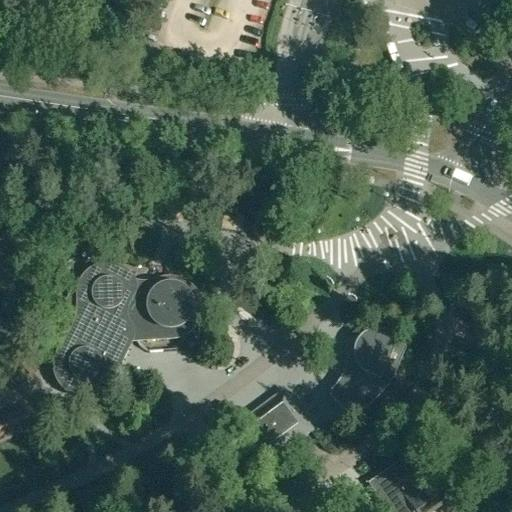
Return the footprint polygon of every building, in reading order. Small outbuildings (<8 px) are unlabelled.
[(390,45),(385,47),(395,74),(401,71),(390,45)] [(244,219),(223,215),(220,232),(230,234),(241,235),(244,219)] [(195,300),(193,296),(191,294),(187,290),(183,287),(181,286),(179,285),(175,284),(172,283),(167,283),(162,284),(160,285),(158,285),(155,287),(153,288),(151,290),(147,294),(139,291),(132,287),(130,284),(130,283),(129,282),(127,279),(123,276),(121,275),(117,273),(115,272),(113,272),(110,271),(107,271),(102,271),(100,272),(96,273),(94,274),(91,276),(89,278),(85,281),(83,285),(81,289),(80,293),(79,298),(79,306),(79,311),(78,316),(78,321),(76,328),(73,336),(69,342),(65,348),(60,356),(58,359),(57,364),(56,365),(56,368),(56,370),(56,373),(57,377),(57,380),(59,384),(61,387),(64,390),(67,393),(71,395),(74,397),(77,397),(80,398),(85,398),(89,398),(91,398),(92,397),(95,396),(98,395),(102,392),(104,390),(106,388),(108,385),(116,369),(129,342),(132,342),(136,342),(171,339),(174,339),(177,338),(182,337),(186,334),(189,331),(193,327),(194,324),(196,321),(197,318),(197,313),(197,311),(197,308),(196,304),(195,300)] [(361,344),(359,347),(358,350),(357,353),(356,357),(356,360),(357,364),(358,367),(360,370),(363,373),(367,376),(366,377),(366,380),(364,384),(363,388),(352,387),(350,387),(349,388),(347,389),(334,403),(335,403),(336,402),(355,420),(354,421),(355,422),(389,385),(405,350),(404,349),(403,351),(393,346),(391,344),(389,342),(387,340),(384,339),(382,338),(380,338),(377,337),(373,337),(370,338),(367,339),(364,341),(361,344)] [(285,398),(236,434),(250,453),(260,446),(269,459),(309,430),(302,421),(285,398)] [(0,446),(37,430),(27,409),(25,410),(23,411),(20,412),(0,420),(0,446)] [(399,466),(369,486),(386,511),(437,511),(414,477),(409,481),(399,466)]
